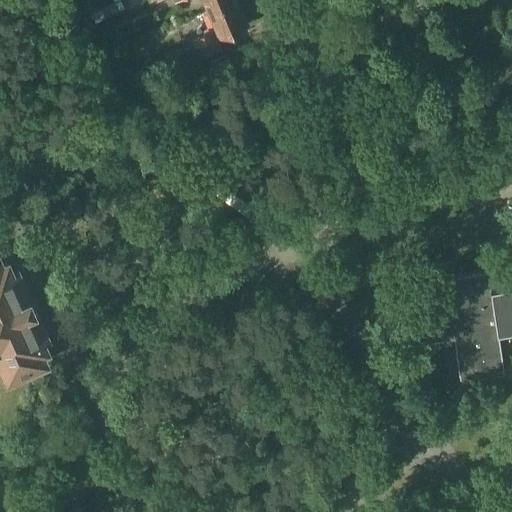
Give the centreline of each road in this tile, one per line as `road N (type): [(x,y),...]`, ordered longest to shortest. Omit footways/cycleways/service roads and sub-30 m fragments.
road 1 (unclassified): [(289,243),(340,211),(350,193),(346,162),(305,73),(457,0)]
road 2 (unclassified): [(484,511),(289,243)]
road 3 (unclassified): [(289,243),(238,190),(180,164),(134,157),(0,164)]
